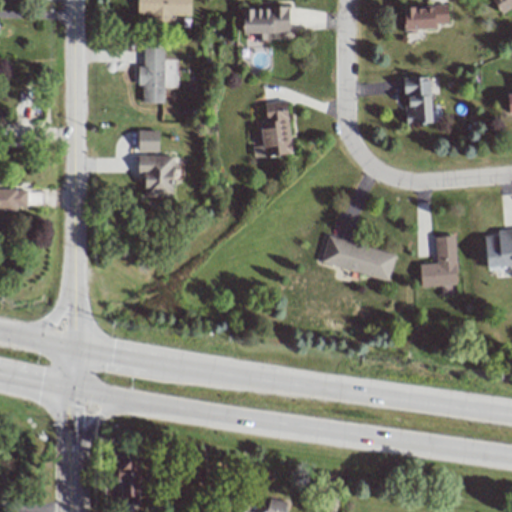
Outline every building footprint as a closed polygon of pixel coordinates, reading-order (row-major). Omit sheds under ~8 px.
[(136,0),(136,14),(151,15),(151,22),(170,22),(170,15),(190,16),(189,0),(136,0)] [(511,0),(491,0),(499,12),(511,5),(511,0)] [(403,30),(436,29),(436,24),(448,23),(447,5),(402,7),(403,30)] [(288,8),(242,7),(242,36),(265,36),(265,33),(288,33),(288,8)] [(141,103),(163,103),(162,48),(142,48),(143,66),(137,66),(137,86),(141,86),(141,103)] [(291,153),(286,101),(264,103),(266,122),(259,122),(261,146),(252,147),(253,157),(291,153)] [(137,151),(157,151),(158,131),(137,131),(137,151)] [(144,177),(143,195),(172,196),(173,156),(137,156),(137,176),(144,177)] [(0,210),(16,211),(16,207),(25,207),(26,189),(0,188),(0,210)] [(511,229),(496,230),(497,236),(484,236),(485,267),(511,266),(511,229)] [(319,263),(387,282),(395,254),(327,235),(319,263)] [(435,264),(419,264),(420,286),(456,285),(455,236),(434,237),(435,264)] [(120,496),(139,497),(140,458),(117,457),(116,482),(120,482),(120,496)] [(284,511),(287,502),(262,496),(258,511),(284,511)]
